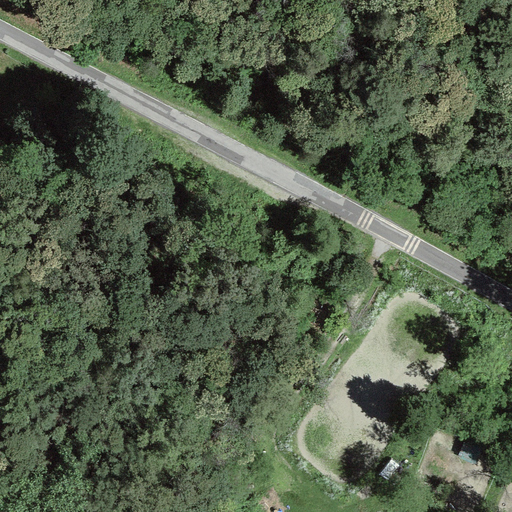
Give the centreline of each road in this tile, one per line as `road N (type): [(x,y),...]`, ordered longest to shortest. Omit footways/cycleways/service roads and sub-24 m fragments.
road 1 (unclassified): [(0,31),(511,299)]
road 2 (track): [(149,511),(333,343),(388,232)]
